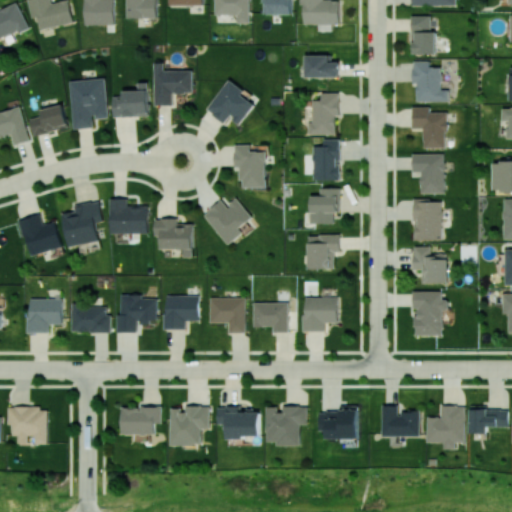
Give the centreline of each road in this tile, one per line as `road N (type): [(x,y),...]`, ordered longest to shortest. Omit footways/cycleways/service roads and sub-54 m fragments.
road 1 (residential): [(0,369),(511,369)]
road 2 (residential): [(378,0),(379,369)]
road 3 (residential): [(0,188),(94,164),(182,160)]
road 4 (residential): [(84,369),(86,511)]
